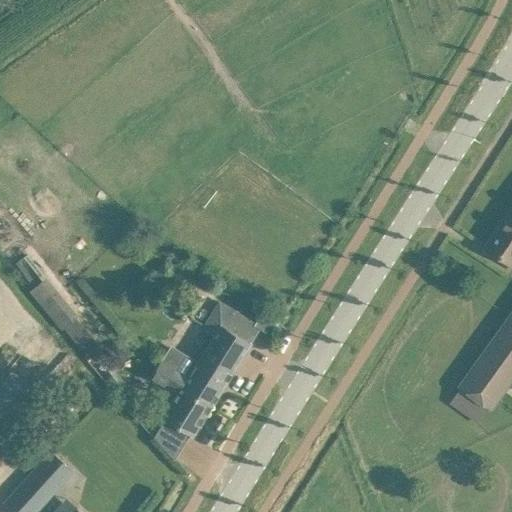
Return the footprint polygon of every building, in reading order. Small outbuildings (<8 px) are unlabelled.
[(511,265),(511,206),(485,247),(511,265)] [(80,319),(46,277),(30,291),(61,328),(64,326),(87,353),(100,343),(80,319)] [(182,387),(212,405),(260,327),(220,302),(204,327),(214,334),(188,374),(189,375),(182,387)] [(511,316),(463,385),(493,407),(511,379),(511,316)] [(178,392),(162,417),(193,435),(212,405),(182,387),(189,375),(188,374),(162,358),(151,375),(178,392)] [(105,380),(135,415),(146,406),(116,370),(105,380)] [(51,450),(20,485),(28,493),(42,505),(73,470),(51,450)]
